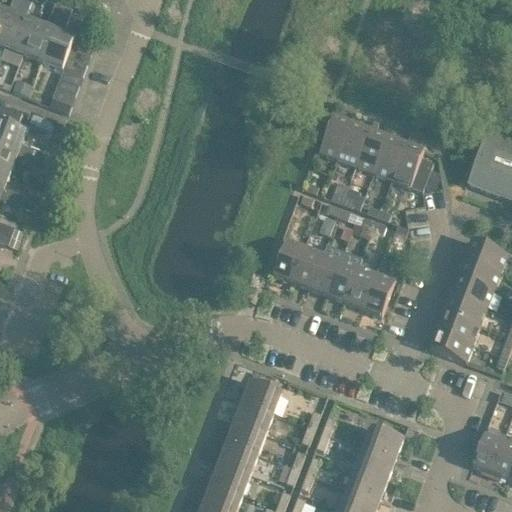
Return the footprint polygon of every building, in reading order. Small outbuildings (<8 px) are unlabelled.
[(13,0),(9,14),(0,10),(0,47),(4,50),(23,0),(13,0)] [(26,20),(33,0),(23,0),(4,50),(23,57),(36,24),(26,20)] [(58,0),(57,6),(64,9),(67,0),(58,0)] [(75,0),(67,0),(64,9),(72,12),(77,0),(75,0)] [(56,6),(47,28),(36,24),(23,57),(43,64),(64,9),(57,6),(56,6)] [(64,35),(72,12),(64,9),(43,64),(63,72),(63,71),(67,60),(71,49),(75,40),(75,39),(64,35)] [(95,47),(75,40),(71,49),(92,57),(95,47)] [(92,57),(71,49),(67,60),(88,68),(92,57)] [(88,68),(67,60),(63,71),(83,78),(88,68)] [(63,72),(60,81),(80,88),(83,78),(63,71),(63,72)] [(80,88),(60,81),(56,91),(76,98),(80,88)] [(28,100),(33,88),(17,82),(12,94),(28,100)] [(53,100),(72,108),(76,98),(56,91),(53,100)] [(2,108),(0,112),(0,124),(18,131),(23,117),(2,108)] [(333,120),(320,156),(339,163),(353,127),(333,120)] [(0,147),(41,163),(53,167),(57,157),(45,152),(44,154),(22,146),(26,134),(18,131),(0,124),(0,147)] [(353,127),(339,163),(357,170),(371,134),(353,127)] [(371,134),(357,170),(375,176),(388,140),(371,134)] [(511,145),(487,136),(468,186),(511,203),(511,145)] [(388,140),(375,176),(392,183),(406,147),(388,140)] [(0,147),(0,169),(11,173),(15,163),(50,176),(53,167),(41,163),(0,147)] [(422,162),(424,154),(406,147),(392,183),(423,195),(434,166),(422,162)] [(30,193),(7,184),(11,173),(0,169),(0,190),(27,201),(30,193)] [(308,186),(306,193),(316,197),(319,190),(308,186)] [(0,203),(1,201),(23,209),(27,201),(0,190),(0,203)] [(334,195),(331,203),(342,207),(345,200),(334,195)] [(371,195),(368,203),(391,210),(393,203),(371,195)] [(314,202),(304,198),(301,205),(312,209),(314,202)] [(353,211),(356,203),(345,200),(342,207),(353,211)] [(329,208),(327,215),(338,219),(341,212),(329,208)] [(370,209),(367,216),(378,221),(381,213),(370,209)] [(348,223),(351,216),(341,212),(338,219),(348,223)] [(389,225),(391,217),(381,213),(378,221),(389,225)] [(365,221),(363,229),(373,233),(376,225),(365,221)] [(15,231),(0,224),(0,233),(12,238),(15,231)] [(384,237),(387,229),(376,225),(373,233),(384,237)] [(406,240),(409,232),(398,228),(395,236),(406,240)] [(12,238),(12,239),(21,242),(24,234),(15,231),(12,238)] [(0,244),(9,248),(12,239),(12,238),(0,233),(0,244)] [(12,239),(9,248),(18,251),(21,243),(12,239)] [(287,242),(273,278),(292,285),(306,249),(287,242)] [(508,257),(472,244),(465,262),(501,276),(508,257)] [(328,299),(345,254),(327,247),(324,256),(310,292),(328,299)] [(306,249),(292,285),(310,292),(324,256),(306,249)] [(345,254),(328,299),(346,306),(359,270),(363,261),(345,254)] [(501,276),(465,262),(458,280),(494,294),(501,276)] [(364,312),(378,277),(359,270),(346,306),(364,312)] [(382,319),(396,283),(378,277),(364,312),(382,319)] [(494,294),(458,280),(451,298),(487,312),(494,294)] [(487,312),(451,298),(444,316),(480,330),(487,312)] [(480,330),(444,316),(438,334),(474,348),(480,330)] [(431,353),(467,366),(474,348),(438,334),(431,353)] [(511,350),(505,347),(500,358),(508,361),(511,350)] [(496,369),(504,372),(508,361),(500,358),(496,369)] [(282,396),(250,384),(242,405),(274,417),(282,396)] [(511,406),(511,397),(502,394),(499,401),(511,406)] [(234,425),(266,437),(274,417),(242,405),(234,425)] [(321,417),(314,414),(308,430),(315,432),(321,417)] [(336,422),(328,420),(322,435),(330,438),(336,422)] [(227,445),(259,457),(266,437),(234,425),(227,445)] [(302,446),(309,449),(315,432),(308,430),(302,446)] [(403,442),(372,430),(364,451),(396,463),(403,442)] [(486,433),(473,469),(491,476),(505,440),(486,433)] [(316,451),(324,454),(330,438),(322,435),(316,451)] [(511,442),(505,440),(491,476),(509,483),(511,475),(511,442)] [(219,465),(251,477),(259,457),(227,445),(219,465)] [(356,471),(388,483),(396,463),(364,451),(356,471)] [(306,457),(298,454),(292,470),(300,473),(306,457)] [(321,463),(313,460),(307,476),(315,478),(321,463)] [(251,477),(219,465),(211,486),(243,498),(251,477)] [(286,486),(294,489),(300,473),(292,470),(286,486)] [(348,491),(380,503),(388,483),(356,471),(348,491)] [(301,492),(308,494),(315,478),(307,476),(301,492)] [(237,511),(243,498),(211,486),(204,506),(220,511),(237,511)] [(376,511),(380,503),(348,491),(341,511),(376,511)] [(285,511),(291,497),(283,495),(277,510),(281,511),(285,511)] [(301,511),(305,503),(298,500),(293,511),(301,511)]
